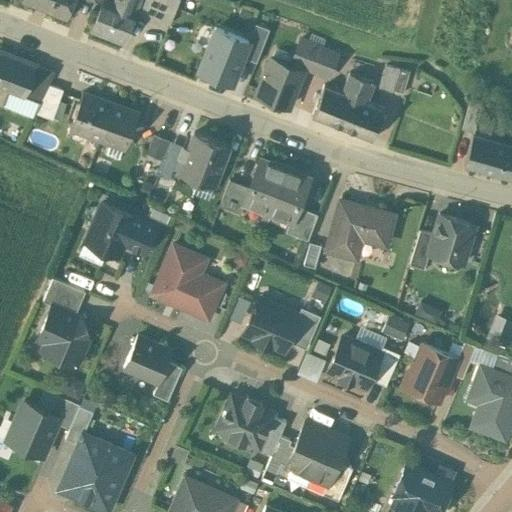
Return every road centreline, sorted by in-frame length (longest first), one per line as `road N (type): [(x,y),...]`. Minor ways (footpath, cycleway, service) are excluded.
road 1 (residential): [(511,194),(341,152),(0,17)]
road 2 (residential): [(204,342),(437,448),(509,491)]
road 3 (residential): [(133,511),(204,342)]
